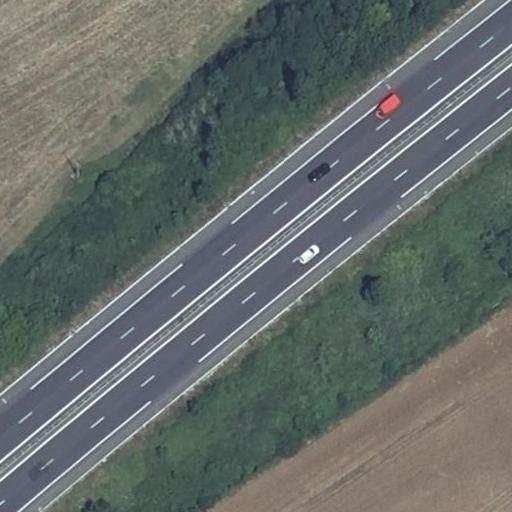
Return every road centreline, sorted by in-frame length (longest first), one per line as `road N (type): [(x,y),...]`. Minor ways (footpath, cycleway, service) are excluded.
road 1 (motorway): [(511,21),(0,439)]
road 2 (motorway): [(0,504),(511,87)]
